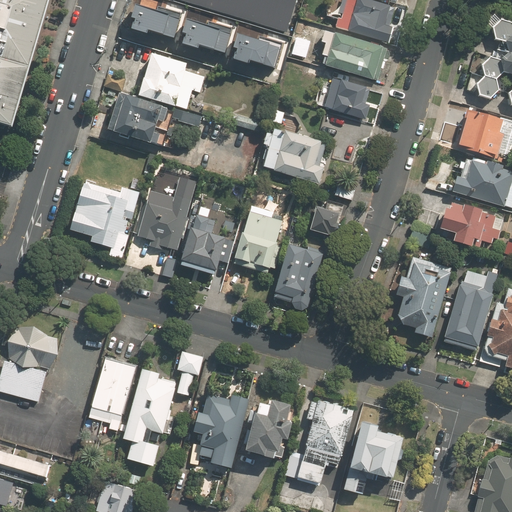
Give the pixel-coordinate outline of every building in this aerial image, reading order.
[(0,0),(0,122),(12,126),(49,0),(0,0)] [(194,0),(286,27),(293,0),(194,0)] [(400,9),(369,0),(356,0),(354,0),(342,0),(334,27),(389,44),(400,9)] [(149,29),(174,36),(179,18),(136,5),(133,17),(136,18),(133,28),(148,32),(149,29)] [(200,43),(224,50),(230,32),(187,19),(184,31),(187,32),(184,42),(199,46),(200,43)] [(501,22),(493,30),(495,40),(506,43),(511,37),(511,26),(511,25),(501,22)] [(383,47),(334,34),(324,31),(321,41),(325,42),(321,56),(324,57),(322,66),(325,67),(374,80),(383,47)] [(250,58),(275,65),(281,46),(238,34),(235,46),(237,47),(235,56),(250,61),(250,58)] [(188,63),(152,53),(139,97),(176,107),(188,63)] [(506,57),(501,62),(503,73),(511,75),(511,55),(509,54),(506,57)] [(490,59),(482,66),(484,77),(496,81),(503,73),(501,62),(490,59)] [(484,77),(477,85),(479,96),(490,99),(498,91),(496,81),(484,77)] [(331,78),(329,88),(322,86),(318,101),(325,103),(323,109),(365,120),(373,89),(331,78)] [(171,147),(179,122),(199,128),(202,118),(173,109),(120,93),(109,131),(162,148),(162,145),(171,147)] [(222,110),(206,103),(201,114),(217,121),(222,110)] [(458,145),(466,147),(465,151),(489,158),(491,154),(499,157),(506,134),(500,133),(504,119),(468,109),(458,145)] [(261,121),(238,116),(235,126),(258,131),(261,121)] [(275,128),(273,133),(267,131),(264,144),(269,145),(263,167),(311,182),(318,184),(323,167),(319,166),(326,144),(275,128)] [(511,172),(503,170),(504,166),(487,160),(486,164),(466,158),(465,162),(461,161),(458,169),(462,170),(460,177),(456,176),(452,191),(504,207),(505,205),(511,207),(511,172)] [(125,248),(140,200),(143,192),(138,191),(142,180),(133,177),(129,190),(122,188),(120,194),(86,183),(71,231),(92,237),(91,243),(110,249),(108,257),(121,261),(125,248)] [(356,188),(338,182),(334,195),(352,201),(356,188)] [(180,241),(183,241),(189,218),(187,217),(195,191),(178,186),(174,203),(150,196),(138,237),(151,241),(149,247),(160,250),(162,246),(178,251),(180,241)] [(281,247),(275,245),(285,214),(251,203),(233,258),(232,262),(266,273),(268,268),(274,270),(281,247)] [(227,238),(221,236),(221,235),(222,234),(222,233),(222,232),(222,231),(223,230),(223,229),(223,228),(222,227),(222,226),(222,225),(222,224),(221,223),(221,222),(220,221),(220,220),(219,220),(219,219),(218,218),(217,217),(216,217),(216,216),(215,216),(214,215),(213,215),(212,214),(211,214),(210,214),(209,214),(210,207),(201,204),(194,229),(191,228),(180,266),(213,276),(214,271),(217,272),(227,238)] [(503,219),(451,204),(449,210),(443,208),(437,228),(455,233),(453,239),(479,247),(481,240),(491,243),(493,238),(497,239),(503,219)] [(341,212),(316,206),(311,230),(336,236),(341,212)] [(274,295),(276,295),(275,297),(291,302),(291,300),(292,300),(292,301),(292,302),(292,303),(292,304),(293,305),(293,306),(294,307),(294,308),(295,308),(296,309),(297,309),(297,310),(298,310),(299,310),(300,311),(301,311),(302,311),(302,310),(303,310),(304,310),(305,310),(306,309),(307,308),(308,307),(309,306),(309,305),(325,253),(326,248),(307,242),(306,247),(290,242),(274,295)] [(162,276),(173,279),(178,257),(167,254),(162,276)] [(413,258),(407,278),(401,277),(395,296),(401,297),(396,315),(404,325),(415,328),(414,333),(432,338),(435,326),(452,269),(413,258)] [(477,351),(494,292),(491,292),(497,273),(489,271),(486,279),(463,272),(443,341),(477,351)] [(506,361),(505,366),(511,368),(511,290),(508,289),(503,305),(498,303),(493,319),(491,319),(486,336),(488,337),(484,348),(488,356),(506,361)] [(0,390),(45,403),(65,336),(15,322),(0,372),(0,390)] [(198,355),(187,353),(182,352),(178,371),(183,373),(178,393),(189,395),(194,375),(199,376),(204,357),(198,355)] [(108,429),(118,432),(136,367),(105,359),(90,418),(110,423),(108,429)] [(155,467),(160,447),(147,443),(150,430),(163,434),(178,379),(142,369),(123,439),(132,441),(127,459),(155,467)] [(203,434),(198,455),(212,458),(211,464),(232,470),(249,399),(232,395),(231,400),(209,394),(205,413),(199,411),(194,431),(203,434)] [(251,452),(265,458),(283,457),(292,422),(287,421),(292,404),(271,399),(269,406),(260,404),(258,413),(255,413),(245,450),(251,452)] [(284,476),(320,485),(326,461),(340,464),(354,410),(312,399),(311,406),(304,404),(301,415),(307,416),(306,419),(312,421),(304,455),(290,452),(284,476)] [(404,449),(401,448),(403,438),(379,432),(381,425),(362,421),(361,427),(345,490),(364,495),(369,473),(393,479),(397,461),(401,462),(404,449)] [(0,475),(45,488),(51,465),(0,450),(0,475)] [(511,511),(511,459),(499,456),(489,461),(486,476),(480,474),(474,495),(480,497),(476,511),(511,511)] [(137,475),(128,472),(125,483),(100,476),(93,500),(99,502),(96,511),(126,511),(134,486),(141,488),(144,477),(137,475)] [(0,504),(7,506),(14,481),(0,477),(0,504)] [(333,511),(337,499),(325,496),(321,511),(333,511)]
